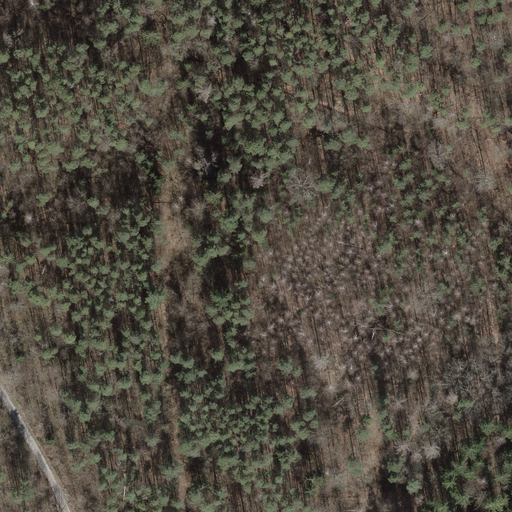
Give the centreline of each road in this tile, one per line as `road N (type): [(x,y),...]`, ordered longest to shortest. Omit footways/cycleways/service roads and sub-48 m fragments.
road 1 (track): [(0,14),(171,47),(272,86),(380,140),(511,227)]
road 2 (track): [(393,511),(475,416),(511,392)]
